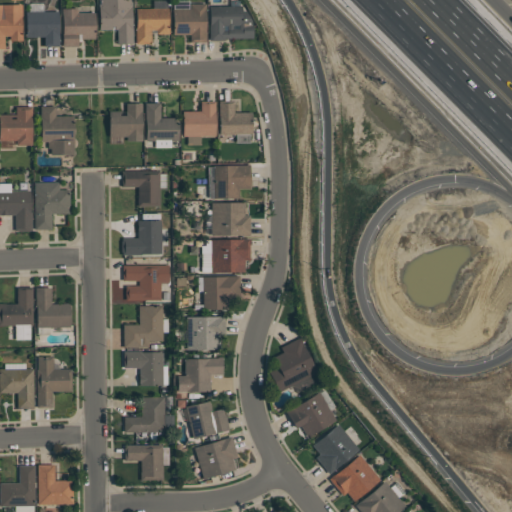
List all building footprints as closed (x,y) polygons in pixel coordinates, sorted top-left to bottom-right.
[(131,0),(132,42),(117,43),(117,28),(114,29),(114,26),(111,26),(111,29),(99,29),(98,0),(131,0)] [(136,8),(153,7),(152,0),(167,0),(167,7),(168,7),(168,18),(168,26),(169,26),(169,33),(156,33),(156,29),(150,29),(151,43),(135,43),(135,29),(136,29),(136,8)] [(205,3),(206,41),(190,41),(189,33),(173,34),(172,8),(190,8),(190,3),(205,3)] [(0,48),(0,4),(22,4),(22,40),(9,40),(9,36),(4,36),(4,48),(0,48)] [(251,20),(251,25),(253,25),(253,37),(224,38),(224,39),(209,39),(208,23),(210,23),(209,5),(242,5),(242,10),(246,10),(250,17),(251,20)] [(62,46),(62,12),(61,12),(61,8),(69,7),(77,8),(77,12),(95,12),(95,24),(95,38),(78,38),(78,46),(62,46)] [(43,36),(26,36),(26,11),(58,11),(58,45),(44,46),(43,36)] [(215,135),(200,135),(200,145),(187,145),(187,135),(182,135),(182,110),(200,111),(200,100),(215,100),(215,135)] [(251,111),(252,133),(249,133),(249,142),(235,142),(235,134),(219,134),(219,114),(218,114),(218,100),(233,100),(233,112),(251,111)] [(141,140),(126,140),(126,136),(109,136),(109,110),(119,110),(119,114),(126,114),(125,103),(134,102),(142,103),(142,108),(141,108),(141,133),(142,133),(142,140),(141,140)] [(178,140),(170,140),(170,147),(154,147),(154,140),(145,140),(145,118),(145,102),(159,102),(160,117),(178,117),(178,140)] [(50,154),(50,147),(47,147),(47,141),(41,141),(40,117),(40,106),(55,105),(55,115),(73,115),(74,153),(50,154)] [(31,144),(16,144),(16,140),(0,140),(0,114),(15,114),(15,106),(31,106),(31,114),(31,137),(31,144)] [(250,188),(238,188),(238,197),(213,198),(213,165),(225,164),(237,164),(249,164),(250,188)] [(165,187),(159,187),(159,205),(143,205),(143,206),(137,206),(136,197),(137,197),(137,186),(121,186),(121,170),(159,170),(159,173),(165,173),(165,187)] [(69,212),(51,213),(51,229),(34,229),(33,182),(58,181),(58,189),(68,189),(69,212)] [(31,230),(15,230),(14,214),(0,214),(0,183),(10,183),(10,191),(29,191),(30,211),(31,211),(31,230)] [(249,235),(241,235),(241,234),(210,235),(210,201),(228,201),(244,201),(244,214),(249,214),(249,235)] [(121,254),(121,251),(120,251),(120,240),(121,240),(121,237),(137,237),(137,220),(160,219),(161,252),(140,252),(140,254),(121,254)] [(201,272),(201,245),(205,245),(205,239),(210,239),(227,238),(243,239),(243,238),(249,238),(249,260),(244,260),(244,271),(201,272)] [(168,264),(168,273),(168,282),(160,282),(160,299),(125,299),(125,285),(138,285),(138,279),(122,279),(122,264),(168,264)] [(227,276),(227,275),(239,275),(239,298),(227,298),(227,308),(202,308),(202,276),(214,275),(227,276)] [(36,327),(36,304),(35,304),(34,287),(50,286),(50,303),(69,303),(70,326),(36,327)] [(16,287),(31,287),(32,325),(29,325),(29,339),(14,339),(14,325),(0,325),(0,303),(17,303),(16,287)] [(162,305),(162,340),(147,340),(148,346),(123,346),(122,324),(138,323),(138,305),(162,305)] [(224,316),(224,335),(219,335),(219,348),(186,349),(186,316),(203,315),(218,316),(224,316)] [(280,346),(299,336),(303,343),(302,343),(317,372),(279,391),(268,371),(278,366),(273,356),(282,351),(280,346)] [(123,367),(123,350),(140,350),(140,351),(151,351),(162,351),(162,385),(138,385),(138,367),(123,367)] [(52,369),(71,368),(71,391),(51,391),(51,407),(36,407),(35,369),(37,369),(37,356),(52,356),(52,369)] [(177,391),(177,375),(184,375),(184,358),(196,357),(209,358),(209,357),(217,357),(222,357),(222,374),(209,374),(209,390),(186,390),(186,391),(177,391)] [(25,363),(25,368),(32,368),(33,407),(16,407),(16,392),(0,392),(0,368),(4,368),(3,363),(25,363)] [(307,436),(300,425),(295,427),(286,411),(291,408),(304,399),(318,391),(335,419),(307,436)] [(164,396),(164,431),(123,431),(123,416),(141,416),(141,396),(164,396)] [(223,407),(228,429),(192,437),(185,406),(196,402),(209,400),(211,410),(223,407)] [(311,444),(324,433),(338,423),(358,449),(328,473),(315,457),(319,454),(311,444)] [(235,469),(202,478),(193,447),(210,441),(224,438),(231,436),(237,457),(231,458),(235,469)] [(168,446),(168,464),(162,464),(162,480),(140,480),(139,471),(140,471),(140,460),(124,460),(124,444),(162,444),(162,446),(168,446)] [(342,495),(328,478),(334,474),(345,464),(359,454),(380,479),(353,501),(346,492),(342,495)] [(0,482),(19,482),(18,464),(34,464),(34,505),(33,505),(33,511),(14,511),(14,506),(0,506),(0,482)] [(37,464),(53,464),(53,479),(72,479),(72,503),(37,504),(37,464)] [(360,511),(354,505),(384,480),(390,487),(396,482),(404,492),(398,497),(405,506),(397,511),(360,511)]
